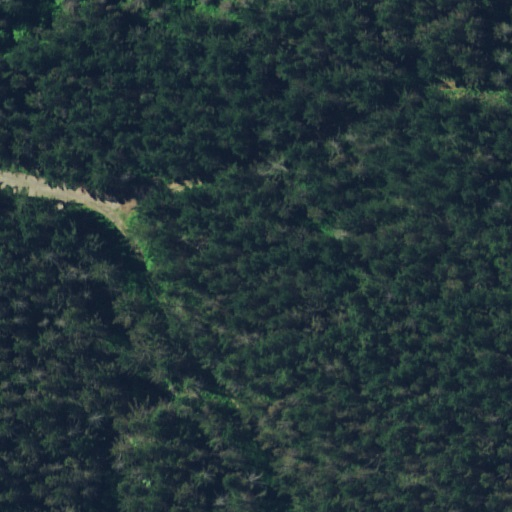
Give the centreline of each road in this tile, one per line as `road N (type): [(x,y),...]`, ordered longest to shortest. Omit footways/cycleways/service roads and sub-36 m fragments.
road 1 (track): [(128,165),(136,288),(296,511)]
road 2 (track): [(128,165),(0,172)]
